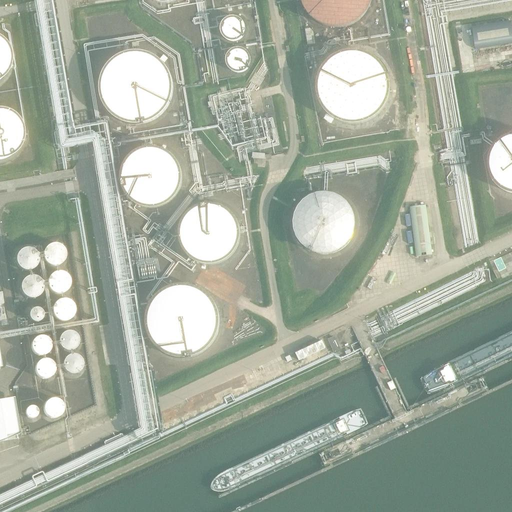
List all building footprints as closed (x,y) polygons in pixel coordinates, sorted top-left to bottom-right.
[(313,21),(320,25),(328,28),(336,29),(345,29),(353,26),(360,22),(366,16),(371,9),(373,1),(373,0),(299,0),(302,8),(307,15),(313,21)] [(220,36),(227,44),(238,44),(245,35),(244,24),(236,19),(227,19),(220,26),(220,36)] [(511,25),(511,22),(472,28),(475,49),(511,43),(511,25)] [(224,64),(231,72),(242,71),(249,63),(248,52),(240,46),(231,47),(224,53),(224,64)] [(321,108),(335,119),(357,123),(374,116),(385,104),(390,83),(384,64),(372,52),(355,46),(338,49),(324,58),(315,73),(313,91),(321,108)] [(172,87),(172,86),(171,80),(169,73),(166,67),(162,62),(158,59),(152,55),(146,53),(139,52),(132,52),(127,53),(120,56),(117,59),(114,61),(109,66),(106,72),(104,78),(103,86),(103,90),(104,93),(106,100),(109,105),(113,111),(118,115),(124,118),(131,120),(137,121),(144,120),(150,118),(157,115),(162,111),(166,105),(169,100),(171,93),(172,87)] [(0,161),(8,159),(18,146),(19,131),(13,118),(0,110),(0,109),(0,161)] [(485,165),(491,179),(500,188),(511,191),(511,128),(509,128),(499,132),(490,142),(485,152),(485,165)] [(119,184),(124,195),(134,204),(146,208),(159,207),(170,202),(179,192),(183,180),(182,168),(177,156),(167,148),(155,143),(142,144),(131,150),(122,159),(118,171),(119,184)] [(290,225),(296,239),(306,248),(318,252),(334,250),(344,244),(352,234),(355,221),(353,209),(349,201),(340,192),(327,187),(315,188),(305,192),(296,201),(291,212),(290,225)] [(179,239),(185,250),(194,259),(206,263),(219,262),(231,257),(239,247),(243,235),(243,223),(237,211),(228,203),(216,199),(203,199),(191,205),(183,214),(179,226),(179,239)] [(426,204),(410,207),(416,257),(432,254),(426,204)] [(42,249),(49,267),(66,260),(58,242),(42,249)] [(32,274),(40,254),(22,246),(14,267),(32,274)] [(48,279),(63,291),(71,281),(56,269),(48,279)] [(39,277),(22,277),(23,293),(40,293),(39,277)] [(151,342),(165,354),(183,357),(201,352),(215,340),(221,322),(218,304),(207,289),(190,281),(172,281),(155,291),(145,306),(144,325),(151,342)] [(75,302),(60,300),(57,317),(72,320),(75,302)] [(62,332),(63,342),(75,341),(74,331),(62,332)] [(341,351),(334,336),(327,339),(334,354),(341,351)] [(35,356),(49,354),(47,337),(33,338),(35,356)] [(295,356),(299,363),(325,351),(321,343),(295,356)] [(72,369),(82,366),(78,353),(67,356),(72,369)] [(49,359),(38,360),(39,374),(50,373),(49,359)] [(0,440),(21,437),(15,397),(0,399),(0,440)] [(45,414),(60,417),(63,401),(48,398),(45,414)]
